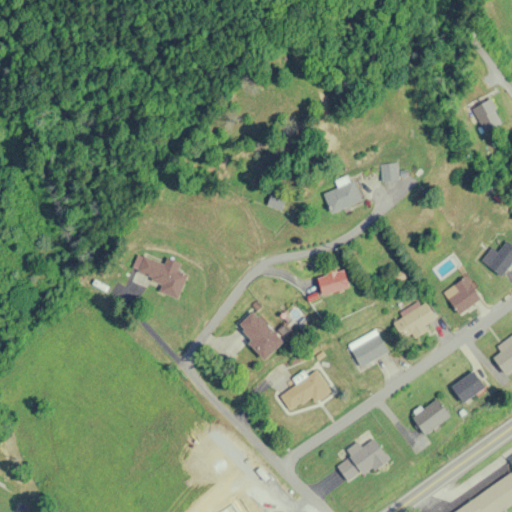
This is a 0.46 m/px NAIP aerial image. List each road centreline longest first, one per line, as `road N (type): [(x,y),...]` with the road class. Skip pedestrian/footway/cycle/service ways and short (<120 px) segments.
road 1 (residential): [(178,364),(262,262),(327,243),(398,191)]
road 2 (residential): [(278,460),(511,297)]
road 3 (residential): [(323,511),(144,330)]
road 4 (primary): [(391,511),(511,426)]
